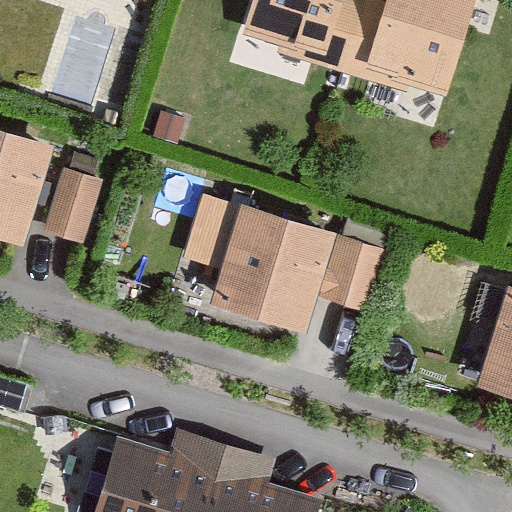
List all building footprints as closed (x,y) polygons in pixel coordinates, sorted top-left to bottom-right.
[(252,0),(243,32),(282,44),(279,51),(346,72),(368,0),(252,0)] [(476,0),(368,0),(346,72),(409,91),(411,82),(448,93),(476,0)] [(51,144),(0,127),(0,234),(19,241),(51,144)] [(64,166),(44,231),(83,242),(103,178),(64,166)] [(184,255),(222,267),(241,203),(203,192),(184,255)] [(338,230),(241,201),(241,203),(222,267),(211,301),(308,330),(318,295),(337,233),(338,230)] [(337,233),(318,295),(372,311),(391,249),(337,233)] [(511,282),(508,281),(478,384),(511,394),(511,282)] [(0,404),(25,412),(33,384),(0,374),(0,404)] [(177,459),(124,443),(102,511),(325,511),(327,505),(274,488),(282,462),(185,433),(177,459)]
